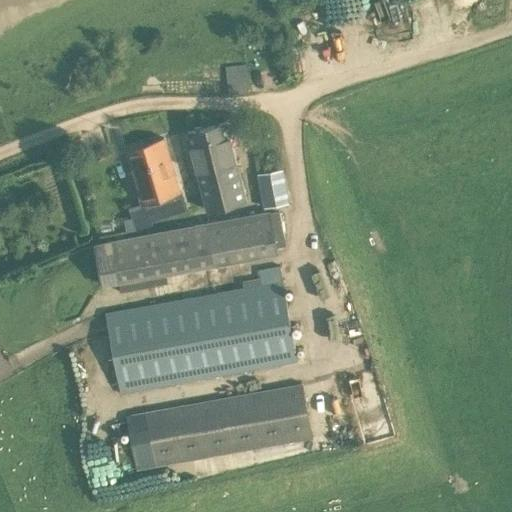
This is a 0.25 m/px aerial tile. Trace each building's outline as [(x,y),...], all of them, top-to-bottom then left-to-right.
[(246,65),(226,67),(229,95),(249,93),(246,65)] [(207,210),(227,205),(247,200),(227,122),(188,132),(207,210)] [(148,222),(177,213),(171,195),(181,192),(164,138),(126,150),(148,222)] [(284,169),(257,174),(264,207),(290,202),(284,169)] [(278,254),(270,212),(94,243),(102,285),(278,254)] [(298,362),(279,265),(259,269),(261,279),(248,282),(248,287),(110,312),(125,394),(298,362)] [(129,415),(139,469),(313,438),(302,384),(129,415)]
